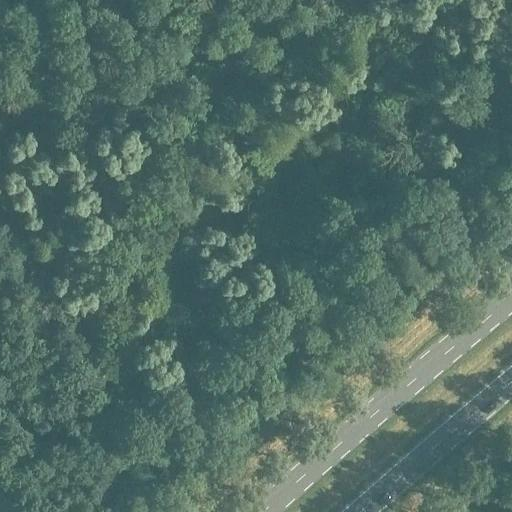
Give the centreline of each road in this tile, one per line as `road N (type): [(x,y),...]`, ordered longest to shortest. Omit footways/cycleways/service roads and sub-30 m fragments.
road 1 (trunk): [(511,298),(265,511)]
road 2 (trunk): [(362,511),(511,382)]
